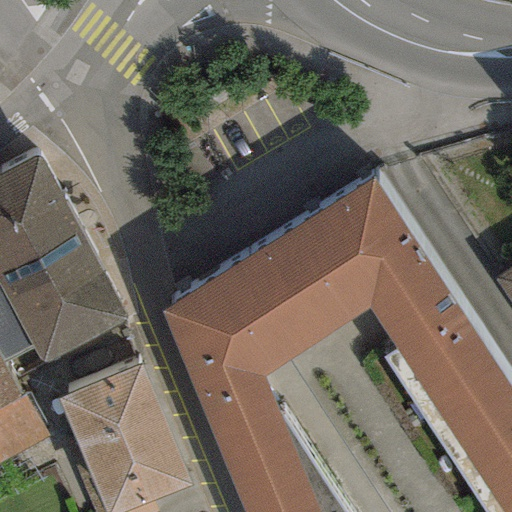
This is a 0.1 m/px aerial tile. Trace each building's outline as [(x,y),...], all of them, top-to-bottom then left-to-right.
[(37,155),(0,175),(0,290),(31,348),(40,363),(123,318),(37,155)] [(511,511),(511,398),(372,180),(157,309),(241,511),(345,511),(283,413),(276,416),(263,379),(367,308),(394,350),(382,357),(483,511),(511,511)] [(511,267),(494,279),(511,306),(511,267)] [(31,348),(0,290),(0,359),(2,364),(31,348)] [(0,407),(18,398),(2,364),(0,359),(0,407)] [(54,397),(81,464),(73,467),(91,511),(157,511),(153,500),(191,485),(142,362),(54,397)] [(26,394),(18,398),(0,407),(0,460),(47,435),(26,394)]
